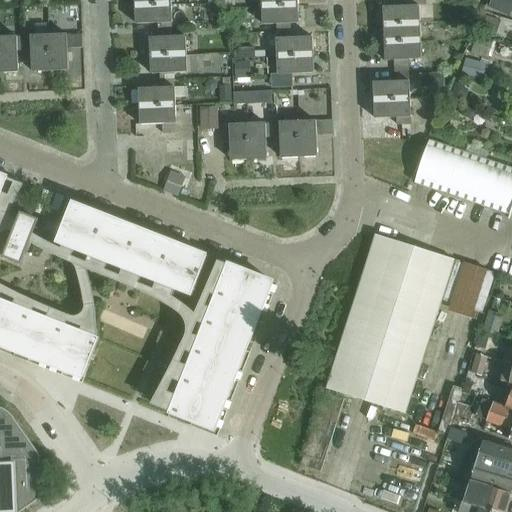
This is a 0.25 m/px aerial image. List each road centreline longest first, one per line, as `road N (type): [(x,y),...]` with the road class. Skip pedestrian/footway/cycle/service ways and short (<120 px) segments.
road 1 (residential): [(310,267),(348,219),(345,0)]
road 2 (residential): [(310,267),(104,187)]
road 3 (unclassified): [(236,469),(310,267)]
road 4 (residential): [(104,187),(99,0)]
road 5 (residential): [(104,485),(16,384),(0,377)]
road 6 (residential): [(104,485),(175,459),(236,469)]
road 7 (residential): [(236,469),(349,511)]
